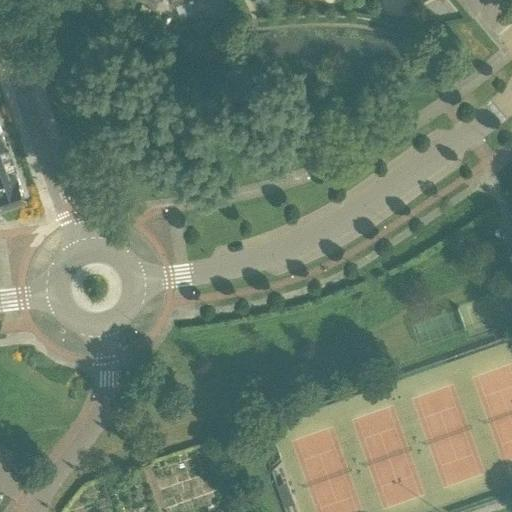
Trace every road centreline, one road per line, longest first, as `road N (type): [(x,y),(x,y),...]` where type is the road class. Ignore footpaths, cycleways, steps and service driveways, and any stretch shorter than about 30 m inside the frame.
road 1 (tertiary): [(131,281),(225,269),(310,239),(396,188),(511,97)]
road 2 (residential): [(80,254),(0,23)]
road 3 (residential): [(99,325),(103,407),(36,511)]
